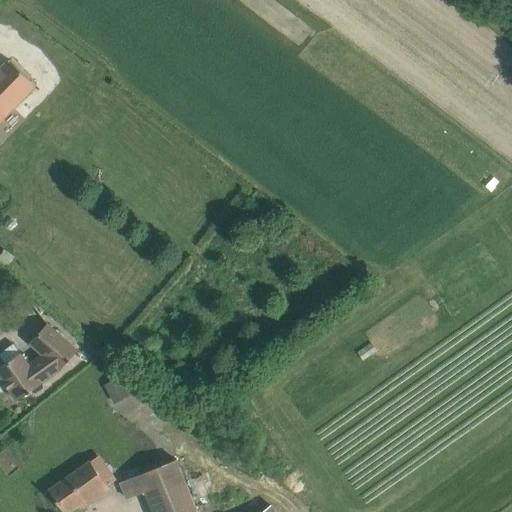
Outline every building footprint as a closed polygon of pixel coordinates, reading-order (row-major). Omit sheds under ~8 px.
[(0,123),(38,86),(10,59),(0,69),(0,123)] [(0,262),(7,268),(15,257),(5,249),(0,254),(0,262)] [(0,375),(18,400),(26,394),(32,390),(34,392),(37,392),(43,387),(43,385),(42,382),(63,368),(78,348),(46,323),(29,344),(45,357),(31,367),(21,353),(0,367),(0,375)] [(112,398),(127,389),(120,376),(105,384),(112,398)] [(511,427),(376,511),(488,511),(511,497),(511,427)] [(65,511),(69,511),(75,508),(82,503),(84,507),(111,489),(91,460),(50,490),(65,511)] [(120,484),(126,499),(144,492),(152,511),(199,511),(179,461),(120,484)]
